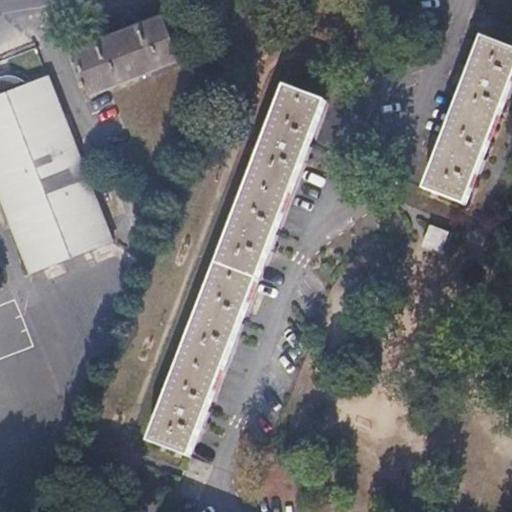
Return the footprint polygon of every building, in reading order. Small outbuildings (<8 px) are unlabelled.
[(163,17),(74,52),(92,97),(181,62),(163,17)] [(511,76),(511,50),(482,39),(426,185),(466,200),(511,76)] [(47,79),(0,96),(0,195),(31,274),(108,243),(47,79)] [(321,105),(281,90),(146,444),(186,460),(321,105)] [(447,230),(430,224),(423,244),(440,250),(447,230)]
